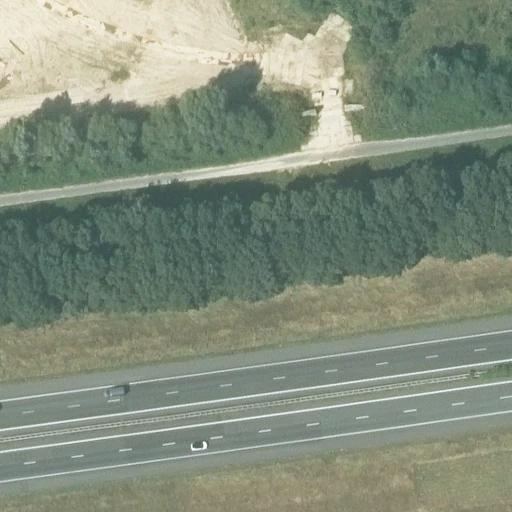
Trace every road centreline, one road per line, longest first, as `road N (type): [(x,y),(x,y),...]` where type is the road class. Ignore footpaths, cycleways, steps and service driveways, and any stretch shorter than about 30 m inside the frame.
road 1 (motorway): [(0,466),(511,393)]
road 2 (motorway): [(511,340),(0,411)]
